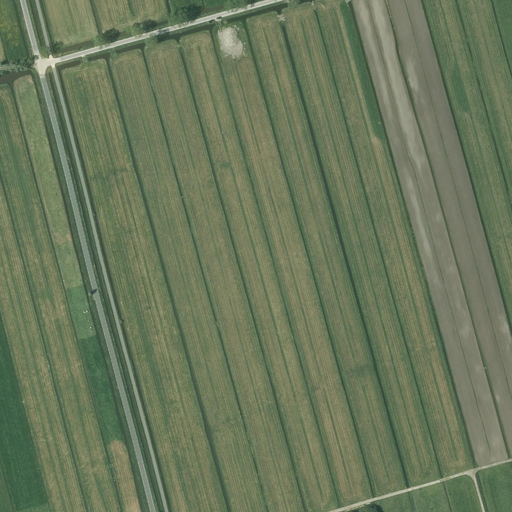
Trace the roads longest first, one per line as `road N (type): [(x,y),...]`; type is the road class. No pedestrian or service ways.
road 1 (tertiary): [(152,511),(39,65)]
road 2 (unclassified): [(39,65),(275,0)]
